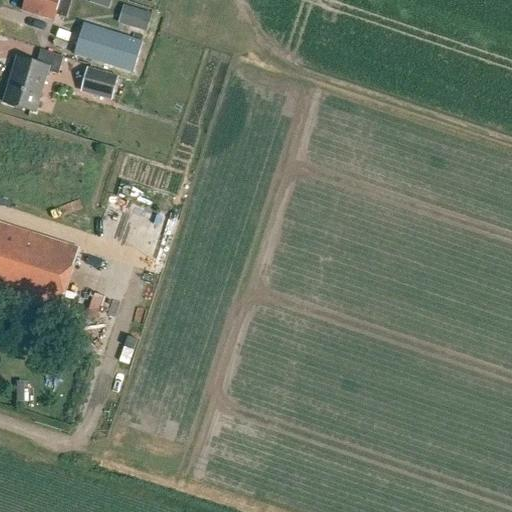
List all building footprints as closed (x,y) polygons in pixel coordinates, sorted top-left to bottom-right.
[(28,0),(28,1),(24,13),(55,22),(57,17),(69,21),(75,0),(28,0)] [(110,0),(90,0),(90,2),(108,8),(111,0),(110,0)] [(147,32),(151,13),(121,6),(117,26),(147,32)] [(73,60),(135,71),(141,38),(79,27),(73,60)] [(18,59),(4,104),(36,114),(48,76),(57,79),(63,60),(41,53),(37,65),(18,59)] [(119,74),(89,66),(83,89),(112,97),(119,74)] [(0,297),(57,316),(78,252),(0,226),(0,297)] [(0,299),(0,319),(16,325),(22,307),(0,299)]
